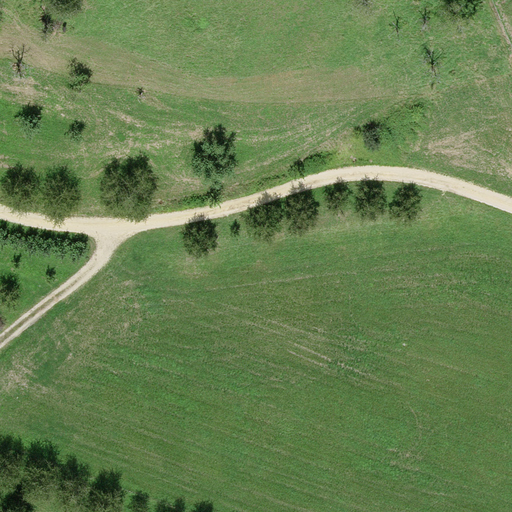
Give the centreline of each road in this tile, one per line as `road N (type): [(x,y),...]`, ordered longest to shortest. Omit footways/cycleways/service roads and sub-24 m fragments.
road 1 (track): [(511,207),(410,178),(352,172),(255,201),(123,225),(0,214)]
road 2 (track): [(0,343),(94,260),(109,225)]
